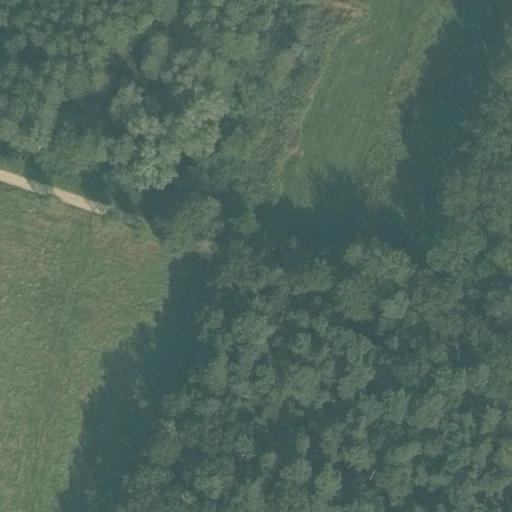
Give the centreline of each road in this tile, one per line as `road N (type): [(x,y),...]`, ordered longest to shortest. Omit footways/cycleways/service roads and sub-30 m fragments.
road 1 (track): [(511,340),(0,179)]
road 2 (track): [(367,511),(442,318)]
